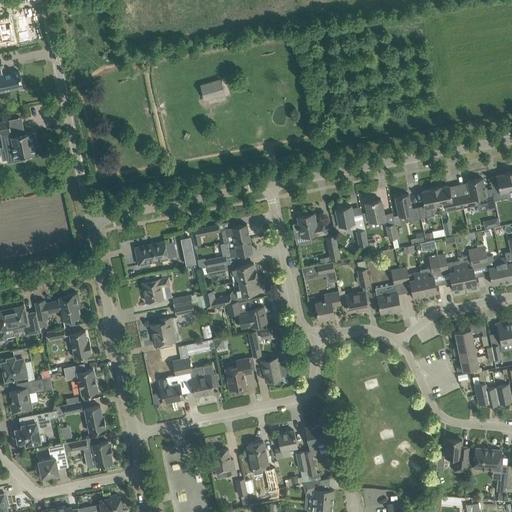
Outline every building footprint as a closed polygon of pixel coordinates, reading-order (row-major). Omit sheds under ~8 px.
[(0,14),(3,14),(0,4),(0,46),(21,42),(18,28),(0,30),(0,14)] [(0,98),(25,94),(16,70),(0,73),(0,98)] [(200,84),(205,100),(225,94),(221,79),(200,84)] [(35,153),(33,141),(36,140),(34,132),(31,133),(31,132),(12,135),(9,120),(0,121),(0,132),(3,132),(7,155),(15,154),(16,160),(25,159),(25,155),(35,153)] [(511,198),(511,180),(510,171),(504,172),(504,173),(496,175),(499,186),(493,188),(495,199),(508,196),(509,199),(511,198)] [(485,187),(483,178),(467,181),(470,193),(461,195),(464,207),(489,202),(488,194),(486,187),(485,187)] [(452,197),(449,185),(441,186),(435,187),(439,204),(438,205),(440,214),(447,212),(447,211),(464,207),(461,195),(452,197)] [(421,217),(427,216),(434,214),(433,206),(438,205),(439,204),(435,187),(429,188),(429,189),(422,190),(425,205),(419,206),(421,217)] [(412,208),(409,193),(395,196),(399,215),(406,214),(407,221),(421,218),(421,217),(419,206),(412,208)] [(384,214),(381,199),(366,202),(370,221),(379,219),(380,223),(388,222),(387,213),(384,214)] [(354,222),(351,205),(336,208),(339,225),(349,223),(350,229),(358,228),(357,221),(354,222)] [(316,222),(315,215),(314,213),(298,216),(301,232),(309,231),(310,234),(318,232),(318,234),(327,232),(325,221),(316,222)] [(485,229),(499,225),(498,218),(483,221),(485,229)] [(446,235),(454,233),(451,221),(443,223),(446,235)] [(224,243),(250,237),(247,223),(225,228),(225,229),(222,229),(224,243)] [(393,238),(398,237),(395,223),(386,225),(389,239),(393,238)] [(201,235),(220,231),(218,224),(192,229),(194,238),(201,236),(201,235)] [(360,246),(368,244),(365,229),(357,230),(360,246)] [(465,232),(467,238),(475,236),(473,230),(465,232)] [(330,259),(340,257),(335,235),(326,237),(330,259)] [(195,262),(190,236),(182,238),(187,264),(195,262)] [(231,255),(243,253),(252,251),(250,237),(224,243),(227,255),(231,254),(231,255)] [(139,264),(149,262),(168,259),(166,250),(164,240),(135,247),(139,264)] [(375,240),(368,242),(370,250),(377,248),(375,240)] [(213,252),(222,251),(221,243),(212,244),(213,252)] [(484,246),(484,243),(477,244),(477,247),(480,262),(488,261),(487,256),(485,246),(484,246)] [(471,264),(480,262),(477,247),(468,249),(471,264)] [(500,258),(505,281),(511,279),(511,257),(511,255),(511,251),(505,252),(506,257),(500,258)] [(441,270),(448,269),(445,253),(438,255),(441,270)] [(489,267),(488,267),(492,284),(505,281),(500,258),(494,260),(493,254),(487,256),(488,261),(489,267)] [(433,272),(441,270),(438,255),(430,256),(433,272)] [(204,267),(224,263),(227,263),(225,256),(206,259),(207,260),(203,260),(204,267)] [(361,285),(370,283),(365,260),(357,262),(361,285)] [(333,261),(312,265),(302,267),(304,267),(305,275),(304,275),(304,276),(335,270),(333,261)] [(468,267),(467,262),(460,263),(465,285),(479,282),(477,275),(475,276),(473,266),(468,267)] [(209,274),(225,271),(224,263),(204,267),(202,268),(203,274),(209,273),(209,274)] [(255,268),(253,263),(244,265),(230,268),(232,274),(238,273),(239,280),(258,276),(256,268),(255,268)] [(451,288),(465,285),(460,263),(454,264),(455,270),(450,271),(452,281),(450,281),(451,288)] [(402,282),(409,280),(408,279),(407,274),(406,267),(400,268),(402,282)] [(395,283),(402,282),(400,268),(392,270),(395,283)] [(428,275),(427,270),(421,271),(425,293),(439,291),(438,284),(436,284),(434,274),(428,275)] [(411,291),(412,296),(418,295),(425,293),(421,271),(414,273),(407,274),(408,279),(410,279),(412,289),(410,289),(411,291)] [(146,301),(156,299),(164,297),(161,283),(169,281),(168,276),(142,282),(146,301)] [(236,295),(249,292),(259,290),(257,280),(258,279),(258,276),(239,280),(233,282),(236,295)] [(213,290),(204,292),(205,300),(207,307),(212,306),(226,303),(232,302),(230,295),(215,298),(213,290)] [(357,311),(369,308),(365,290),(345,294),(349,310),(356,309),(357,311)] [(319,318),(334,315),(332,305),(341,304),(339,291),(324,294),(325,300),(316,302),(317,311),(319,318)] [(402,310),(400,300),(398,291),(377,296),(380,312),(393,310),(393,312),(402,310)] [(80,305),(78,292),(59,296),(60,300),(45,303),(44,299),(35,301),(37,312),(40,327),(48,325),(46,317),(48,317),(47,312),(62,309),(64,319),(79,316),(77,306),(80,305)] [(190,294),(173,298),(175,306),(192,302),(191,295),(190,294)] [(232,302),(226,303),(228,314),(240,311),(240,312),(241,319),(243,326),(250,325),(257,323),(267,321),(264,306),(255,308),(253,298),(247,299),(239,301),(232,302)] [(192,302),(175,306),(177,313),(194,310),(194,309),(199,308),(197,301),(192,302)] [(19,305),(19,302),(10,304),(14,327),(15,331),(25,329),(26,334),(41,331),(40,327),(37,312),(36,312),(36,311),(29,313),(26,314),(24,303),(19,305)] [(311,312),(317,311),(316,302),(309,304),(310,312),(311,312)] [(14,327),(10,304),(1,306),(1,308),(0,308),(0,339),(7,338),(5,329),(14,327)] [(176,340),(171,317),(160,319),(160,322),(151,324),(154,337),(155,337),(156,344),(176,340)] [(456,335),(457,341),(473,337),(472,332),(482,330),(483,335),(487,334),(484,321),(470,324),(471,328),(450,332),(451,336),(456,335)] [(503,323),(503,321),(495,323),(497,330),(499,330),(502,344),(511,341),(511,339),(508,322),(503,323)] [(49,339),(66,335),(64,327),(47,331),(49,339)] [(87,339),(85,330),(70,333),(74,357),(90,354),(90,352),(92,352),(89,339),(87,339)] [(248,332),(253,356),(260,354),(255,331),(248,332)] [(454,351),(475,347),(473,337),(457,341),(458,346),(453,347),(454,351)] [(184,373),(192,372),(189,355),(210,350),(208,340),(179,346),(184,373)] [(502,357),(499,344),(492,346),(495,359),(502,357)] [(8,360),(2,361),(6,379),(16,377),(27,374),(28,380),(29,380),(35,379),(31,359),(32,359),(29,345),(23,346),(13,349),(14,355),(8,357),(8,360)] [(171,347),(173,360),(176,375),(184,373),(179,346),(171,347)] [(495,359),(492,346),(486,347),(489,360),(495,359)] [(477,356),(475,347),(454,351),(455,355),(460,354),(461,359),(477,356)] [(252,372),(251,366),(255,365),(253,356),(249,357),(237,359),(238,365),(225,368),(230,388),(246,385),(244,373),(252,372)] [(458,370),(479,366),(477,356),(461,359),(462,365),(457,366),(458,370)] [(278,357),(262,360),(266,381),(282,377),(282,376),(289,374),(286,359),(279,361),(278,357)] [(82,371),(81,364),(65,367),(67,379),(79,376),(82,394),(98,391),(96,381),(95,377),(93,368),(82,371)] [(195,395),(214,391),(213,386),(216,386),(212,364),(203,365),(204,372),(198,373),(199,376),(191,378),(195,395)] [(479,404),(486,402),(490,401),(487,388),(484,374),(488,374),(487,368),(479,370),(480,375),(478,375),(480,383),(475,384),(479,404)] [(13,403),(11,403),(13,412),(32,408),(29,392),(46,389),(52,388),(50,376),(43,377),(42,377),(35,379),(29,380),(31,386),(11,390),(13,403)] [(169,384),(167,377),(160,379),(161,386),(164,402),(183,398),(180,382),(169,384)] [(499,403),(511,400),(508,383),(496,386),(499,403)] [(487,406),(499,403),(496,386),(487,388),(490,401),(486,402),(487,406)] [(79,401),(67,403),(56,405),(57,409),(64,407),(65,413),(83,409),(81,400),(79,401)] [(103,415),(100,405),(85,408),(89,431),(105,428),(105,426),(106,426),(104,415),(103,415)] [(27,444),(41,441),(39,432),(44,431),(43,426),(52,425),(50,418),(58,416),(57,409),(30,414),(32,422),(22,424),(23,427),(16,428),(16,431),(15,432),(15,433),(15,434),(14,434),(15,435),(15,436),(15,437),(15,438),(16,438),(17,439),(18,440),(19,442),(26,441),(27,444)] [(63,437),(72,436),(69,424),(61,426),(63,437)] [(324,436),(321,424),(306,427),(311,450),(319,449),(320,453),(333,450),(330,435),(324,436)] [(277,457),(283,456),(290,455),(289,448),(297,446),(294,429),(278,433),(281,447),(275,448),(277,457)] [(66,451),(73,449),(83,447),(88,446),(88,444),(86,437),(64,442),(66,451)] [(469,457),(469,447),(461,446),(462,439),(447,438),(445,452),(438,451),(436,470),(443,471),(445,456),(455,457),(454,470),(467,471),(468,463),(469,457)] [(93,443),(88,444),(88,446),(83,447),(87,467),(97,465),(113,462),(111,452),(109,446),(108,440),(99,442),(93,443)] [(254,474),(263,472),(262,469),(268,468),(267,463),(268,463),(264,441),(248,444),(250,454),(252,466),(254,474)] [(58,459),(67,457),(65,451),(66,451),(64,442),(49,445),(51,457),(39,460),(40,463),(39,464),(38,464),(38,465),(37,466),(37,467),(36,468),(37,469),(37,470),(38,471),(38,472),(39,472),(40,472),(41,473),(42,477),(59,473),(56,459),(58,458),(58,459)] [(499,469),(500,459),(501,449),(475,447),(474,467),(499,469)] [(230,459),(228,448),(213,451),(216,470),(227,468),(228,475),(236,474),(233,458),(230,459)] [(304,451),(297,453),(300,469),(301,469),(304,482),(304,483),(311,481),(309,474),(306,458),(304,451)] [(313,456),(306,458),(309,474),(316,473),(313,456)] [(275,468),(267,469),(270,484),(271,489),(279,488),(278,482),(275,468)] [(506,486),(507,474),(498,473),(497,490),(505,490),(505,486),(506,486)] [(244,478),(236,480),(239,494),(241,494),(243,503),(243,507),(250,505),(249,505),(247,493),(244,478)] [(311,481),(304,483),(306,492),(308,492),(314,491),(313,502),(333,503),(334,489),(330,489),(322,488),(321,479),(311,481)] [(0,507),(7,506),(7,505),(8,504),(7,497),(5,498),(4,492),(0,492),(0,507)] [(117,496),(117,494),(110,495),(110,497),(100,499),(102,508),(94,509),(94,511),(119,511),(123,511),(120,495),(117,496)] [(474,511),(473,503),(472,497),(471,498),(465,498),(466,504),(466,511),(474,511)] [(401,501),(387,503),(388,511),(402,511),(402,509),(401,501)] [(307,511),(332,511),(333,503),(313,502),(312,509),(308,509),(307,511)]
